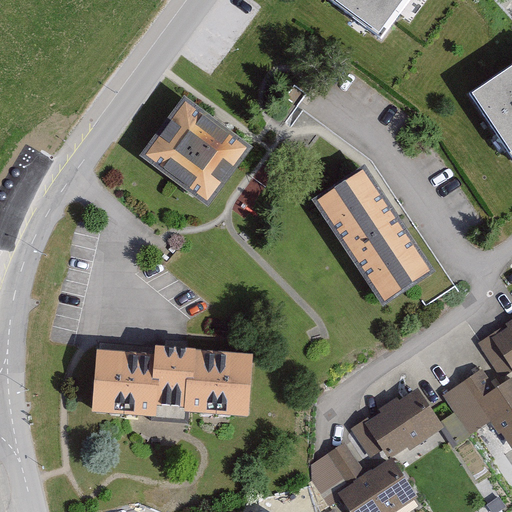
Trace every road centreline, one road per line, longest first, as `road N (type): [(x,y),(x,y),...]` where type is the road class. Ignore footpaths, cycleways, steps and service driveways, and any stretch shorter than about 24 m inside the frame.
road 1 (residential): [(202,0),(35,232),(7,333),(5,381)]
road 2 (residential): [(511,252),(472,271),(387,147),(312,93)]
road 3 (residential): [(5,381),(35,511)]
